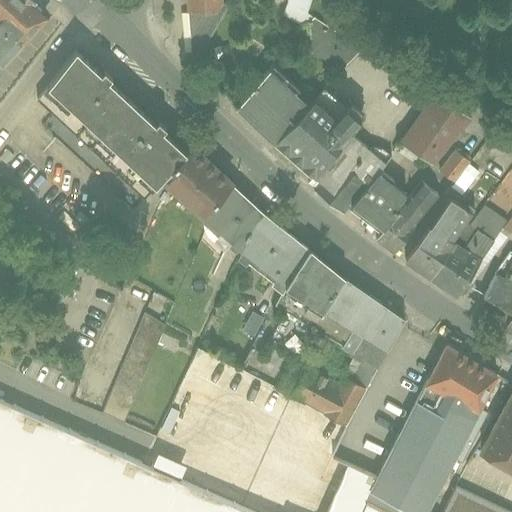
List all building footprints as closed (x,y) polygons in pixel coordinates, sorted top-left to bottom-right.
[(0,0),(0,62),(50,4),(44,0),(0,0)] [(225,0),(184,0),(187,48),(203,47),(229,4),(225,0)] [(350,40),(305,8),(284,38),(329,70),(350,40)] [(164,182),(190,152),(161,127),(163,124),(156,117),(153,120),(104,77),(107,74),(100,68),(96,72),(72,51),(38,90),(156,192),(164,182)] [(262,59),(228,96),(268,132),(302,94),(262,59)] [(302,94),(268,132),(306,165),(343,124),(352,113),(314,80),(302,94)] [(422,88),(390,133),(424,157),(437,138),(455,112),(422,88)] [(300,174),(338,205),(371,165),(380,154),(343,124),(306,165),(300,174)] [(454,150),(437,138),(424,157),(422,159),(440,171),(454,150)] [(202,223),(234,186),(193,150),(190,152),(164,182),(202,223)] [(338,205),(369,228),(400,188),(371,165),(338,205)] [(439,194),(410,173),(400,188),(369,228),(366,234),(397,256),(439,194)] [(282,290),(307,253),(234,186),(202,223),(282,290)] [(439,194),(397,256),(446,288),(498,211),(474,195),(464,210),(439,194)] [(479,297),(503,308),(511,290),(511,252),(502,248),(479,297)] [(316,326),(341,282),(307,253),(282,290),(276,300),(316,326)] [(340,372),(367,386),(405,317),(341,282),(316,326),(341,341),(338,348),(350,355),(340,372)] [(511,328),(511,290),(503,308),(496,321),(511,328)] [(167,321),(147,313),(106,411),(125,419),(167,321)] [(414,511),(424,511),(499,366),(441,338),(372,474),(365,487),(414,511)] [(334,384),(306,370),(293,395),(348,423),(367,386),(340,372),(334,384)] [(511,382),(509,381),(471,453),(511,475),(511,473),(511,382)] [(0,511),(391,511),(360,497),(365,487),(372,474),(343,461),(321,511),(256,511),(0,397),(0,511)] [(506,511),(452,490),(440,511),(506,511)]
